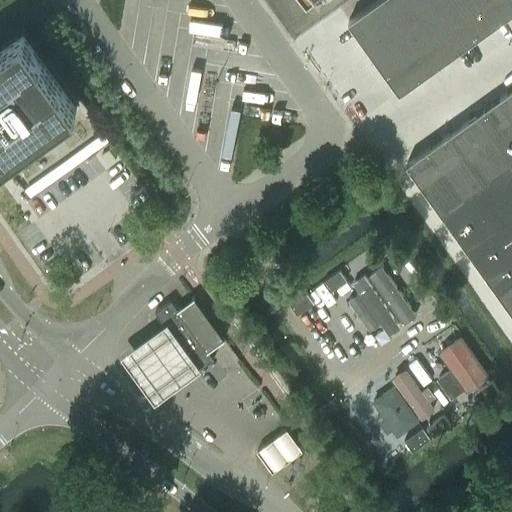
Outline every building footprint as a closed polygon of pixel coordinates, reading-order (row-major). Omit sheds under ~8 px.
[(399,91),(439,63),(393,0),(375,0),(348,20),(399,91)] [(393,0),(439,63),(478,35),(452,0),(393,0)] [(452,0),(478,35),(511,10),(511,1),(511,0),(452,0)] [(0,47),(0,155),(2,158),(29,139),(53,122),(76,105),(62,86),(55,75),(46,63),(45,62),(37,50),(23,32),(23,31),(0,47)] [(511,86),(483,107),(511,147),(511,86)] [(511,147),(483,107),(445,134),(500,212),(511,203),(511,147)] [(461,239),(500,212),(445,134),(406,162),(461,239)] [(109,148),(101,154),(108,163),(116,158),(109,148)] [(511,203),(500,212),(461,239),(488,278),(511,261),(511,203)] [(371,246),(378,256),(395,244),(388,234),(371,246)] [(511,261),(488,278),(511,311),(511,261)] [(416,312),(381,263),(368,273),(402,322),(416,312)] [(339,268),(323,280),(330,290),(346,278),(339,268)] [(403,331),(363,273),(351,281),(359,291),(379,320),(392,339),(403,331)] [(306,291),(290,302),(297,312),(313,300),(306,291)] [(379,320),(359,291),(348,298),(369,327),(379,320)] [(171,298),(154,310),(197,369),(213,357),(207,348),(223,337),(194,296),(178,308),(171,298)] [(162,321),(118,354),(151,400),(196,367),(162,321)] [(460,335),(438,351),(466,390),(488,374),(460,335)] [(434,407),(405,367),(391,376),(420,417),(434,407)] [(491,379),(474,391),(482,401),(498,390),(491,379)] [(391,388),(371,402),(394,436),(415,422),(391,388)] [(260,393),(249,401),(255,410),(267,402),(260,393)] [(426,425),(433,435),(450,423),(443,413),(426,425)] [(430,437),(422,426),(404,438),(412,450),(430,437)] [(305,449),(289,427),(262,448),(278,469),(305,449)]
